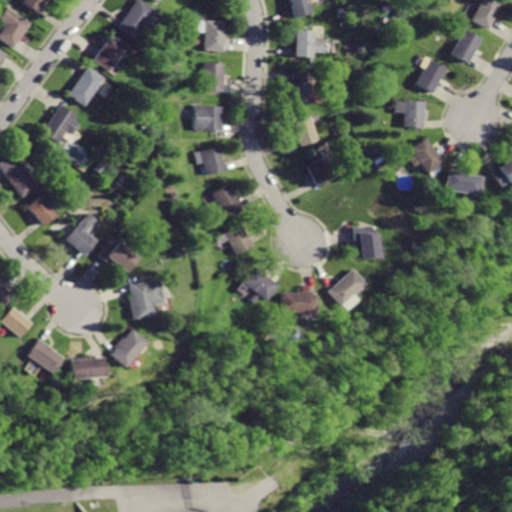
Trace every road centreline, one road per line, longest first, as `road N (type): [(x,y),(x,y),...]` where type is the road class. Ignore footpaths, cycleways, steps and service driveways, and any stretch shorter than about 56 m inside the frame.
road 1 (residential): [(252,0),(256,156),(303,243)]
road 2 (residential): [(90,0),(0,125)]
